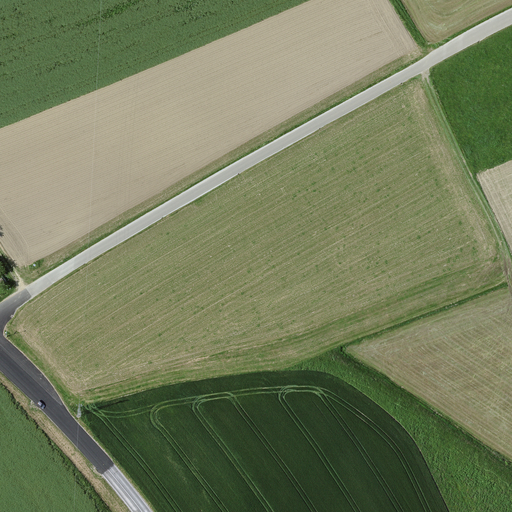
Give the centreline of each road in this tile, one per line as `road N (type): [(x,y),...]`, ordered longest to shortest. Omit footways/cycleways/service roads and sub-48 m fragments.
road 1 (unclassified): [(511,16),(229,169),(0,313)]
road 2 (secondary): [(141,511),(0,359)]
